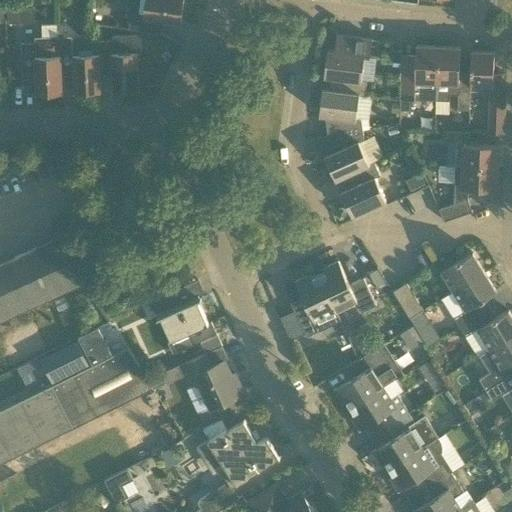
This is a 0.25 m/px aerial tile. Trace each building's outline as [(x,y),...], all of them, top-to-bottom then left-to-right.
[(127,0),(126,16),(130,17),(128,29),(157,33),(159,20),(180,23),(183,0),(127,0)] [(62,93),(61,71),(60,42),(58,23),(42,25),(42,37),(35,37),(35,42),(20,43),(21,58),(22,78),(23,78),(23,73),(35,72),(36,94),(42,94),(44,97),(54,96),(56,93),(62,93)] [(100,92),(99,69),(98,40),(93,34),(72,35),(65,42),(60,42),(61,71),(74,71),(75,93),(100,92)] [(113,91),(138,90),(137,56),(141,50),(140,39),(136,35),(115,36),(110,40),(99,41),(98,40),(99,69),(112,69),(113,91)] [(334,51),(327,50),(324,76),(331,77),(329,90),(359,94),(359,95),(364,96),(366,80),(361,80),(364,56),(370,57),(372,39),(336,35),(334,51)] [(403,87),(402,99),(411,99),(414,100),(436,100),(437,82),(438,47),(416,46),(415,76),(403,75),(403,87)] [(458,94),(458,83),(460,47),(438,47),(437,82),(436,100),(435,113),(449,114),(449,94),(458,94)] [(402,51),(390,50),(389,61),(400,63),(402,51)] [(471,71),(470,87),(473,87),(490,88),(490,92),(504,92),(505,75),(493,74),(494,52),(471,51),(471,71)] [(362,130),(361,119),(356,119),(359,95),(359,94),(329,90),(322,89),(319,115),(325,116),(327,135),(362,130)] [(503,134),(504,92),(490,92),(489,133),(503,134)] [(470,95),(458,94),(457,110),(469,111),(470,95)] [(362,130),(327,135),(330,154),(325,156),(336,180),(341,177),(369,165),(369,163),(359,142),(364,140),(362,130)] [(458,166),(462,166),(498,167),(499,145),(469,144),(469,132),(457,132),(443,131),(443,140),(457,141),(457,145),(459,145),(458,166)] [(318,135),(305,137),(307,150),(320,147),(318,135)] [(341,177),(347,189),(341,192),(352,216),(386,200),(375,177),(380,175),(373,161),(369,163),(369,165),(341,177)] [(452,163),(436,164),(438,182),(453,180),(452,163)] [(497,189),(498,167),(462,166),(458,166),(455,166),(453,202),(439,209),(444,221),(472,211),(468,199),(468,188),(497,189)] [(60,236),(0,264),(0,321),(63,292),(82,284),(60,236)] [(453,291),(484,272),(472,252),(441,271),(453,291)] [(335,311),(356,302),(361,312),(376,305),(363,278),(349,284),(338,261),(323,268),(325,272),(318,275),(335,311)] [(453,291),(465,310),(479,302),(496,291),(484,272),(453,291)] [(306,305),(294,310),(306,337),(318,331),(328,327),(340,321),(335,311),(318,275),(312,278),(310,275),(295,282),(302,298),(306,305)] [(417,299),(406,283),(393,291),(403,308),(409,318),(423,309),(417,299)] [(160,295),(152,298),(146,301),(156,313),(158,312),(170,339),(167,341),(173,353),(192,345),(187,333),(208,324),(198,300),(201,299),(200,298),(186,304),(178,287),(160,295)] [(489,349),(511,334),(511,316),(508,310),(477,329),(489,349)] [(453,317),(460,327),(467,323),(461,312),(453,317)] [(467,323),(460,327),(466,337),(473,332),(467,323)] [(111,355),(97,327),(77,337),(92,365),(111,355)] [(511,361),(511,334),(489,349),(490,349),(480,355),(489,372),(479,378),(486,391),(503,380),(511,374),(511,370),(508,364),(511,361)] [(78,340),(41,358),(54,384),(75,373),(90,366),(78,340)] [(355,376),(334,390),(342,404),(346,402),(350,408),(384,387),(396,379),(403,374),(383,343),(370,352),(365,355),(348,365),(355,376)] [(90,366),(75,373),(54,384),(0,410),(0,464),(96,416),(154,389),(147,379),(148,378),(128,347),(111,355),(92,365),(90,366)] [(210,408),(225,402),(243,393),(234,373),(230,374),(224,360),(211,366),(205,353),(187,361),(183,363),(193,385),(199,383),(210,408)] [(179,366),(166,371),(171,381),(183,376),(179,366)] [(492,400),(509,390),(503,380),(486,391),(492,400)] [(387,427),(409,413),(397,394),(391,398),(384,387),(350,408),(354,414),(350,416),(359,430),(381,416),(387,427)] [(394,437),(372,451),(381,465),(385,463),(388,469),(438,437),(439,436),(425,415),(414,422),(409,413),(387,427),(394,437)] [(215,469),(223,465),(237,484),(280,457),(273,447),(268,439),(268,438),(267,438),(265,437),(264,437),(263,437),(262,438),(261,438),(257,441),(251,431),(244,420),(227,430),(226,428),(199,445),(215,469)] [(452,471),(441,453),(442,452),(442,448),(442,444),(441,440),(438,437),(388,469),(392,475),(389,477),(398,491),(420,477),(426,488),(452,471)] [(104,480),(116,503),(128,497),(122,485),(133,479),(127,469),(104,480)] [(452,471),(426,488),(433,498),(411,511),(454,511),(461,508),(454,497),(463,492),(451,472),(453,471),(452,471)] [(260,494),(246,502),(251,511),(314,511),(307,501),(301,491),(297,494),(287,500),(276,483),(260,494)] [(200,508),(194,511),(216,511),(220,510),(221,509),(239,498),(233,487),(231,485),(213,496),(210,492),(199,499),(198,501),(198,505),(200,508)] [(481,511),(474,500),(461,508),(454,511),(481,511)]
